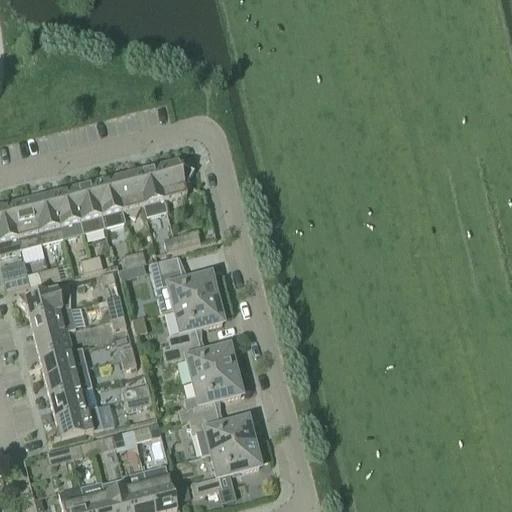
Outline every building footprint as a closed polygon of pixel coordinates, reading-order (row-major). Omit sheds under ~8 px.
[(155,174),(163,206),(185,201),(182,191),(187,190),(186,187),(192,177),(182,170),(181,167),(155,174)] [(163,206),(155,174),(134,179),(142,212),(145,224),(166,219),(163,206)] [(140,212),(142,212),(134,179),(113,185),(121,217),(123,217),(134,223),(140,212)] [(92,190),(100,223),(103,235),(124,229),(121,217),(113,185),(92,190)] [(98,223),(100,223),(92,190),(71,195),(79,228),(81,227),(92,234),(98,223)] [(50,201),(61,245),(82,240),(79,228),(71,195),(50,201)] [(29,206),(40,251),(61,245),(50,201),(29,206)] [(12,225),(16,244),(19,256),(40,251),(29,206),(8,211),(12,225)] [(0,261),(19,256),(16,244),(12,225),(8,211),(0,213),(0,261)] [(172,242),(175,255),(199,249),(196,236),(172,242)] [(175,255),(172,242),(162,245),(166,258),(175,255)] [(132,259),(135,272),(144,269),(141,256),(132,259)] [(135,272),(132,259),(122,261),(125,274),(135,272)] [(88,264),(91,277),(101,274),(98,261),(88,264)] [(172,316),(220,304),(218,299),(217,299),(211,285),(209,286),(208,281),(182,288),(176,263),(147,271),(154,295),(166,292),(172,316)] [(91,277),(88,264),(79,266),(82,279),(91,277)] [(46,275),(50,287),(59,285),(56,272),(46,275)] [(50,287),(46,275),(37,277),(40,290),(50,287)] [(101,291),(114,288),(111,278),(98,281),(101,291)] [(5,299),(29,293),(25,280),(1,286),(5,299)] [(15,305),(26,316),(28,325),(43,321),(69,314),(69,300),(67,292),(15,305)] [(220,304),(172,316),(178,339),(166,343),(169,355),(197,348),(194,336),(221,329),(219,324),(221,324),(220,308),(220,304)] [(109,325),(122,321),(120,313),(107,316),(109,325)] [(69,314),(43,321),(28,325),(33,345),(49,341),(66,336),(74,334),(69,314)] [(122,321),(109,325),(112,335),(125,331),(122,321)] [(71,356),(66,336),(49,341),(33,345),(38,364),(71,356)] [(191,388),(238,376),(236,371),(230,357),(228,358),(227,353),(200,360),(197,348),(169,355),(161,357),(164,369),(185,364),(191,388)] [(119,364),(132,361),(130,352),(117,355),(119,364)] [(80,353),(71,356),(38,364),(43,384),(86,373),(80,353)] [(132,361),(119,364),(122,374),(135,371),(132,361)] [(86,373),(43,384),(48,404),(91,393),(86,373)] [(187,427),(216,420),(213,408),(239,401),(238,396),(240,396),(238,380),(239,380),(238,376),(191,388),(194,402),(182,405),(184,415),(176,417),(180,429),(187,427)] [(123,406),(148,399),(146,390),(120,397),(123,406)] [(53,424),(72,419),(96,413),(91,393),(48,404),(53,424)] [(148,399),(123,406),(125,416),(138,412),(151,409),(148,399)] [(72,419),(53,424),(56,433),(52,448),(101,435),(96,413),(72,419)] [(209,460),(257,448),(255,443),(254,444),(248,429),(246,430),(245,425),(219,432),(216,420),(187,427),(191,440),(203,436),(209,460)] [(150,444),(159,442),(156,429),(146,432),(150,444)] [(110,441),(114,454),(123,451),(120,439),(110,441)] [(114,454),(110,441),(101,444),(104,456),(114,454)] [(257,448),(209,460),(215,483),(189,490),(192,503),(221,496),(218,483),(257,473),(256,468),(258,468),(257,453),(257,448)] [(69,452),(72,465),(81,462),(78,449),(69,452)] [(72,465),(69,452),(45,458),(48,471),(72,465)] [(164,471),(142,477),(145,488),(150,511),(174,511),(167,483),(164,471)] [(142,477),(121,482),(122,484),(124,494),(128,511),(150,511),(145,488),(142,477)] [(122,484),(100,489),(103,499),(106,511),(128,511),(124,494),(122,484)] [(100,488),(79,493),(82,505),(83,511),(106,511),(103,499),(100,489),(100,488)] [(83,511),(82,505),(79,493),(57,499),(60,510),(60,511),(83,511)]
